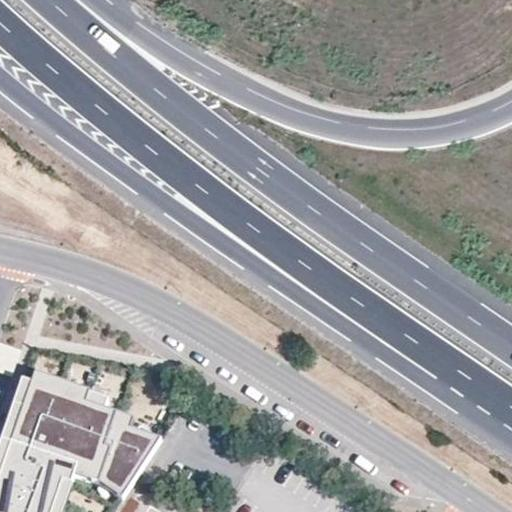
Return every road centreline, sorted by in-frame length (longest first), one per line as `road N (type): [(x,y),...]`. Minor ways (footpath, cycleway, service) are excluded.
road 1 (trunk): [(0,25),(176,171),(511,405)]
road 2 (trunk): [(0,76),(308,307),(511,422)]
road 3 (trunk): [(511,345),(204,132),(47,0)]
road 4 (residential): [(488,511),(168,305),(15,252)]
road 5 (trunk): [(511,109),(413,136),(349,134),(286,116),(220,83),(108,0)]
